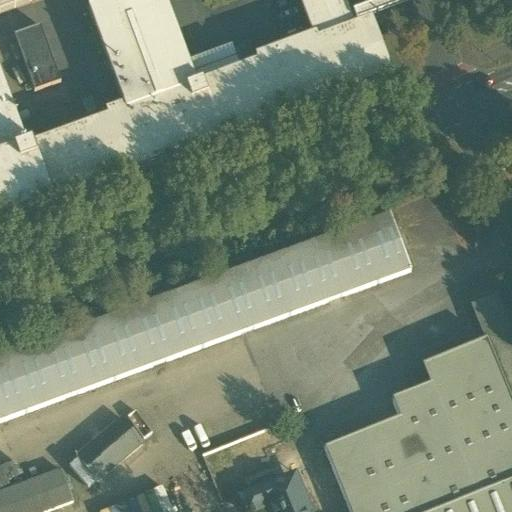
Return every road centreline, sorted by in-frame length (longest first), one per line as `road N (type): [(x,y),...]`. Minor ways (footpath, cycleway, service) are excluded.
road 1 (residential): [(0,280),(457,102)]
road 2 (residential): [(511,235),(457,102)]
